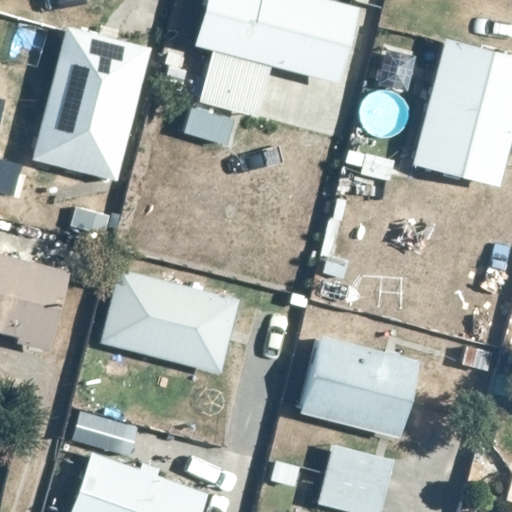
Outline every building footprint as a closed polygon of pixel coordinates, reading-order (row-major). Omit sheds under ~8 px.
[(262,66),(331,81),(348,6),(322,0),(196,0),(186,48),(203,52),(190,105),(249,120),(262,66)] [(139,47),(58,28),(26,159),(108,179),(139,47)] [(492,185),(505,128),(511,130),(511,110),(509,110),(511,98),(511,56),(435,39),(406,165),(492,185)] [(42,350),(59,277),(91,284),(97,258),(0,235),(0,332),(15,336),(13,343),(42,350)] [(231,297),(112,269),(95,343),(214,370),(231,297)] [(411,360),(308,332),(287,409),(390,437),(411,360)] [(372,511),(386,458),(326,443),(311,503),(347,511),(372,511)] [(190,511),(198,492),(151,476),(154,467),(130,458),(126,467),(81,452),(60,511),(190,511)]
